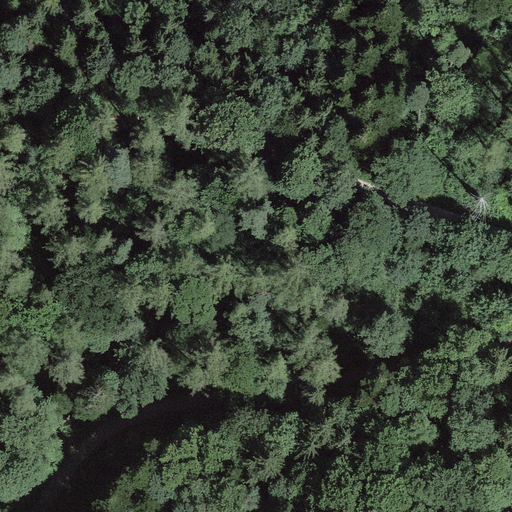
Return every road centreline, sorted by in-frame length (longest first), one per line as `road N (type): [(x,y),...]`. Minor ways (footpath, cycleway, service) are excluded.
road 1 (track): [(511,240),(351,189),(203,125),(125,119),(0,136)]
road 2 (track): [(31,511),(131,411),(511,347)]
